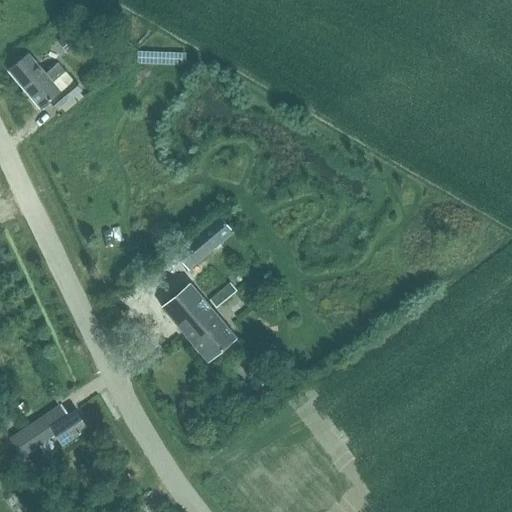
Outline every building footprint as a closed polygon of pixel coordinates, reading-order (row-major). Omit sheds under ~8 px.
[(68,30),(60,38),(70,50),(79,43),(68,30)] [(8,72),(39,110),(51,102),(58,112),(81,92),(73,82),(61,93),(53,83),(64,74),(56,64),(45,74),(29,54),(8,72)] [(219,216),(175,253),(189,269),(233,232),(219,216)] [(190,283),(162,307),(207,361),(235,337),(190,283)] [(230,283),(210,300),(216,307),(237,290),(230,283)] [(284,374),(274,381),(284,395),(294,388),(284,374)] [(66,415),(62,405),(9,438),(20,455),(53,434),(61,446),(87,430),(74,410),(66,415)] [(229,405),(221,410),(234,427),(242,422),(229,405)]
